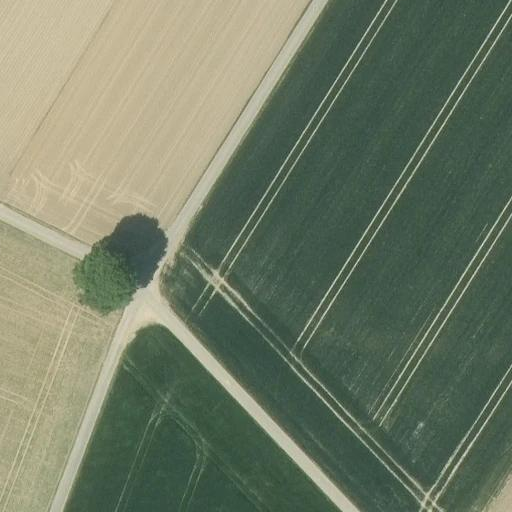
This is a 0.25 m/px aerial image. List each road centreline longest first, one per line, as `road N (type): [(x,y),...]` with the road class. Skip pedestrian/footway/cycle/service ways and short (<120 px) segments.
road 1 (track): [(141,286),(338,0)]
road 2 (track): [(141,286),(354,511)]
road 3 (track): [(55,511),(141,286)]
road 4 (track): [(0,213),(141,286)]
